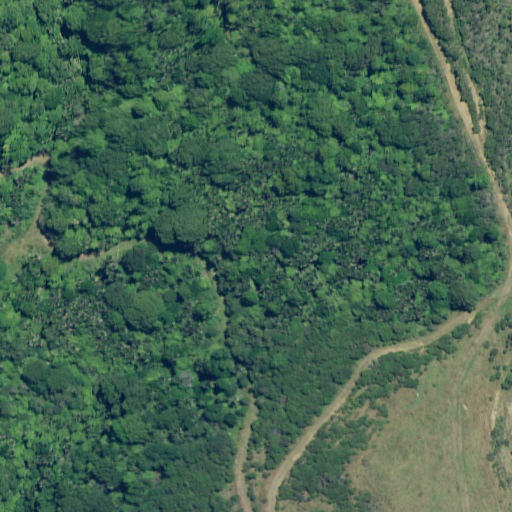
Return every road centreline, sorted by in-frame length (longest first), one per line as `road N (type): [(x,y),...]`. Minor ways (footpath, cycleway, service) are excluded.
road 1 (track): [(254,511),(243,461),(257,413),(254,367),(221,268),(193,243),(143,233),(72,257),(44,240),(42,182),(25,168),(0,169)]
road 2 (track): [(275,511),(278,481),(370,362),(469,315),(511,277)]
road 3 (track): [(511,218),(421,0)]
